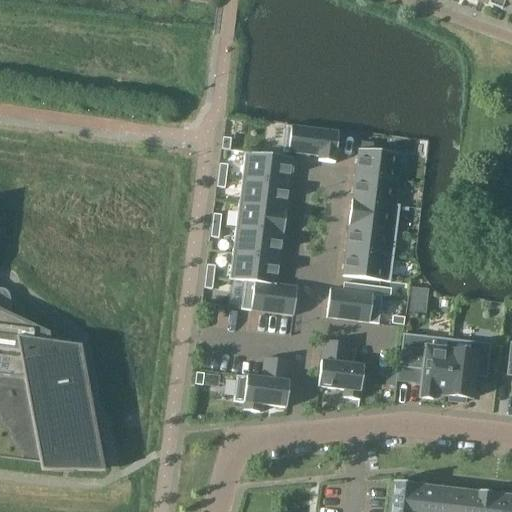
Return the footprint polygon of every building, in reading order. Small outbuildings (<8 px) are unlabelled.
[(502,10),(501,10),(504,0),(479,0),(479,2),(489,5),(488,6),(501,11),(502,10)] [(511,0),(504,0),(501,10),(502,10),(511,14),(511,0)] [(284,152),(334,159),(337,135),(287,129),(284,152)] [(222,139),(221,151),(225,152),(229,152),(230,140),(227,140),(222,139)] [(358,152),(355,177),(398,183),(401,157),(358,152)] [(244,156),(242,180),(287,186),(290,161),(244,156)] [(219,166),(218,177),(226,178),(227,167),(219,166)] [(218,177),(216,189),(224,190),(226,178),(218,177)] [(355,177),(351,202),(395,208),(398,183),(355,177)] [(242,180),(239,205),(284,211),(287,186),(242,180)] [(351,202),(348,227),(392,233),(395,208),(351,202)] [(239,205),(236,230),(281,236),(284,211),(239,205)] [(213,216),(211,227),(219,228),(221,217),(213,216)] [(211,227),(210,239),(218,240),(219,228),(211,227)] [(348,227),(345,252),(389,258),(392,233),(348,227)] [(233,255),(278,261),(281,236),(236,230),(233,255)] [(386,283),(389,258),(345,252),(342,278),(386,283)] [(230,280),(245,282),(246,282),(275,286),(278,261),(233,255),(230,280)] [(206,267),(205,278),(213,279),(214,273),(214,268),(206,267)] [(205,278),(203,290),(211,291),(213,279),(205,278)] [(242,310),(292,316),(295,290),(275,288),(275,286),(246,282),(245,282),(242,310)] [(343,285),(342,293),(354,294),(355,286),(343,285)] [(355,286),(354,294),(366,296),(367,288),(355,286)] [(367,288),(366,296),(378,297),(379,289),(367,288)] [(379,289),(378,297),(381,297),(390,299),(390,290),(379,289)] [(0,377),(24,381),(39,464),(103,472),(79,349),(50,344),(48,335),(5,315),(8,312),(9,310),(10,309),(13,305),(10,302),(8,296),(4,291),(0,290),(0,377)] [(377,325),(380,298),(330,292),(326,320),(377,325)] [(392,318),(391,326),(403,327),(404,319),(392,318)] [(398,367),(398,369),(401,370),(422,372),(419,401),(433,402),(434,398),(444,399),(451,341),(402,335),(398,367)] [(470,402),(473,378),(486,380),(490,346),(451,341),(444,399),(470,402)] [(320,363),(317,389),(343,392),(342,400),(359,402),(363,368),(358,368),(345,366),(348,346),(324,343),(321,363),(320,363)] [(195,374),(194,386),(202,387),(203,375),(195,374)] [(236,380),(233,403),(243,405),(242,412),(259,414),(260,407),(286,410),(289,384),(285,384),(261,381),(248,379),(238,378),(236,377),(236,380)] [(411,511),(414,487),(414,486),(392,484),(388,511),(411,511)] [(414,487),(411,511),(433,511),(436,490),(414,487)] [(454,511),(457,493),(436,490),(433,511),(454,511)] [(457,493),(454,511),(476,511),(479,495),(457,493)] [(479,495),(476,511),(498,511),(500,497),(479,494),(479,495)] [(511,511),(511,498),(500,497),(498,511),(511,511)]
